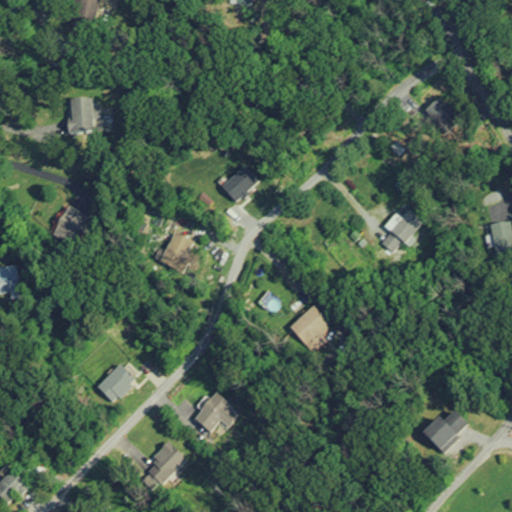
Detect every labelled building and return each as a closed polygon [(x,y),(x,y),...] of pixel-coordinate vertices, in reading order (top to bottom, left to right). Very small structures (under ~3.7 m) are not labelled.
[(95,31),(101,0),(80,0),(75,27),(95,31)] [(69,135),(94,135),(94,102),(69,102),(69,135)] [(89,219),(69,207),(53,235),(72,247),(89,219)] [(402,220),(397,216),(387,229),(392,233),(382,244),(395,255),(405,244),(407,245),(425,224),(410,211),(402,220)] [(511,226),(493,226),(494,254),(511,253),(511,226)] [(176,274),(195,244),(177,234),(159,263),(176,274)] [(0,297),(21,294),(16,267),(0,270),(0,297)] [(313,353),(336,330),(314,309),(291,331),(313,353)] [(135,379),(121,367),(101,391),(116,403),(135,379)] [(233,408),(218,395),(196,421),(211,434),(233,408)] [(459,437),(442,421),(427,437),(444,453),(459,437)] [(186,462),(169,445),(144,470),(161,487),(186,462)] [(30,490),(11,471),(0,481),(0,498),(10,509),(30,490)]
